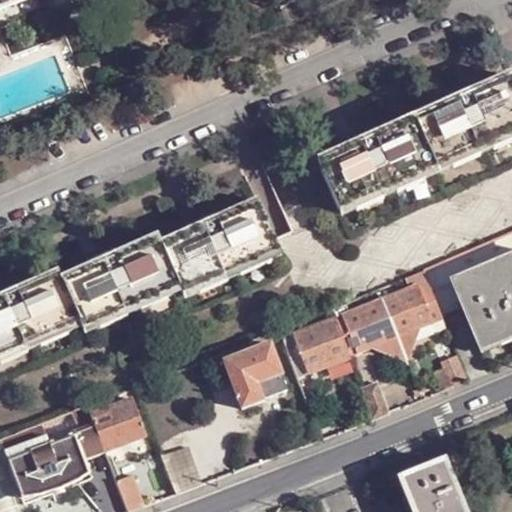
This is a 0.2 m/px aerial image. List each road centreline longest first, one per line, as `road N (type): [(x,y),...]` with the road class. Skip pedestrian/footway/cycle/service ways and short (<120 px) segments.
road 1 (residential): [(0,219),(490,0)]
road 2 (residential): [(183,511),(511,382)]
